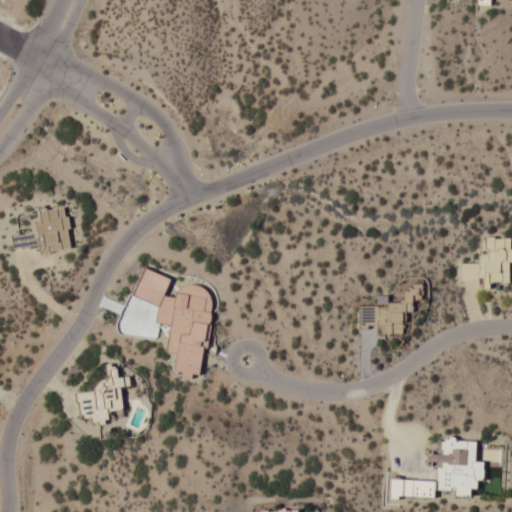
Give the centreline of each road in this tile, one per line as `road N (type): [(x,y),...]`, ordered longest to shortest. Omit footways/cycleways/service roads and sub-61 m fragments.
road 1 (residential): [(13,511),(16,419),(143,225),(195,195),(362,131),(411,116),(511,111)]
road 2 (residential): [(511,327),(445,338),(400,374),(354,392),(302,391),(249,363)]
road 3 (residential): [(195,195),(171,129),(152,110),(102,81),(74,83)]
road 4 (residential): [(0,148),(80,0)]
road 5 (residential): [(74,83),(90,109),(126,130),(195,195)]
road 6 (residential): [(58,0),(0,110)]
